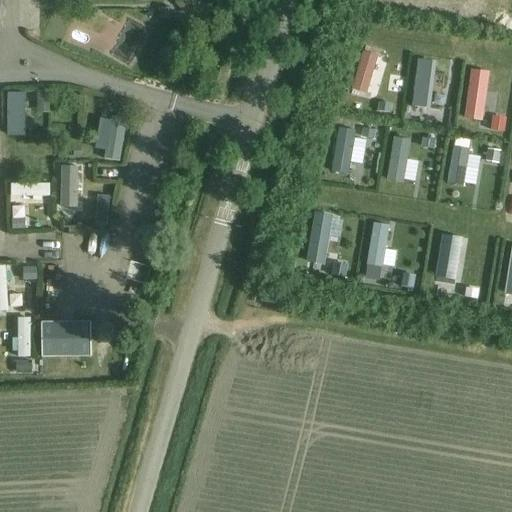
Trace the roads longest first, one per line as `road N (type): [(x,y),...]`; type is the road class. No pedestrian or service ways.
road 1 (track): [(191,322),(257,343),(274,332),(511,364)]
road 2 (unclassified): [(137,511),(221,225)]
road 3 (residential): [(12,57),(251,126)]
road 4 (residential): [(251,126),(287,0)]
